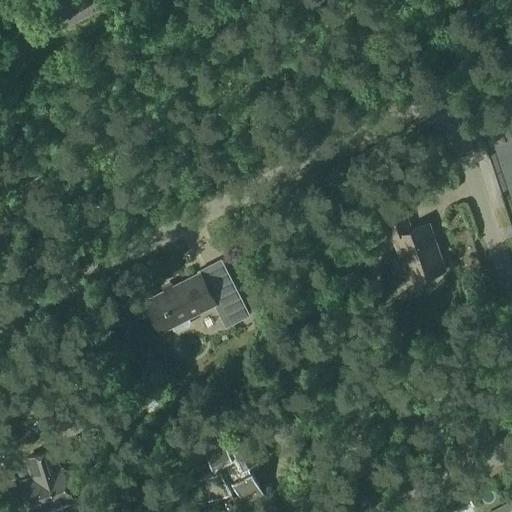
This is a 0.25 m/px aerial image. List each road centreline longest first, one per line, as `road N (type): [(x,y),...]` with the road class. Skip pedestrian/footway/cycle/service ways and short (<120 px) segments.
road 1 (residential): [(511,304),(452,120),(417,105),(0,323)]
road 2 (residential): [(392,511),(511,451)]
